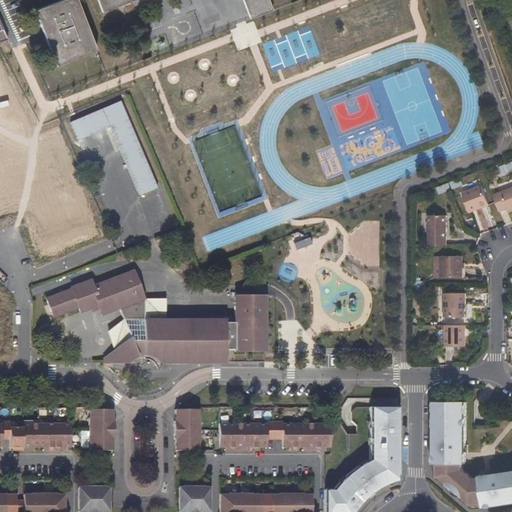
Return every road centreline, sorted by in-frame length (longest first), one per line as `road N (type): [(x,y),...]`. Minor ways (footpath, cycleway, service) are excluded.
road 1 (residential): [(461,0),(504,137),(497,150),(402,190),(405,377)]
road 2 (residential): [(405,377),(206,375),(157,405)]
road 3 (residential): [(315,511),(315,459),(214,460),(214,511)]
road 4 (residential): [(126,405),(128,477),(144,494),(156,486),(157,405)]
road 5 (residential): [(126,405),(80,374),(0,375)]
road 6 (residential): [(411,503),(416,378)]
road 7 (residential): [(511,252),(497,277),(496,372)]
